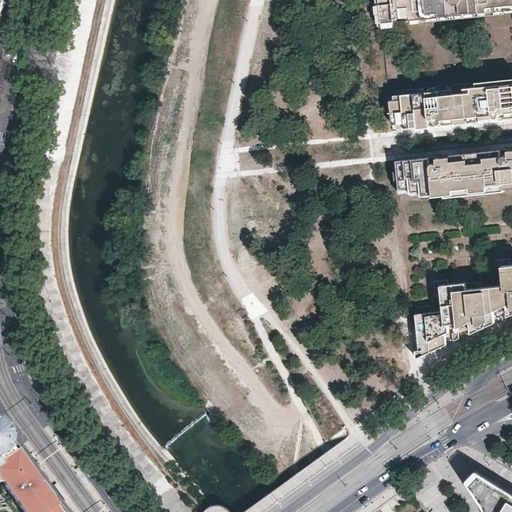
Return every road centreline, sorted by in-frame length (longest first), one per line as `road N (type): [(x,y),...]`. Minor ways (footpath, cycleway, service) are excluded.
road 1 (tertiary): [(120,511),(19,368),(2,260)]
road 2 (tertiary): [(511,347),(460,373),(284,511)]
road 3 (secondary): [(2,260),(16,77)]
